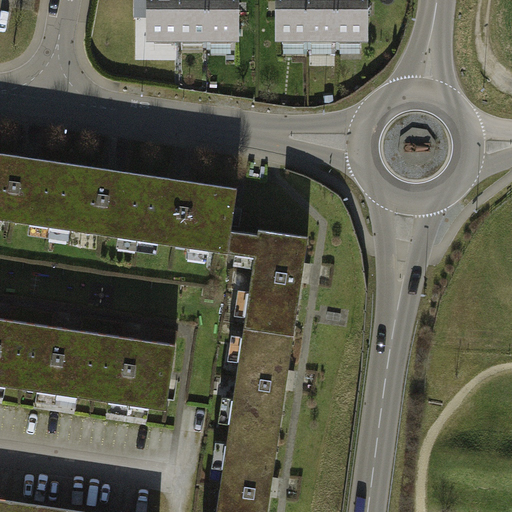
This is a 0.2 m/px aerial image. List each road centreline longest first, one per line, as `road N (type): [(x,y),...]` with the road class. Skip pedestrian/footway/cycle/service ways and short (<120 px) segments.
road 1 (residential): [(359,146),(46,98)]
road 2 (tertiary): [(369,511),(398,297),(402,199)]
